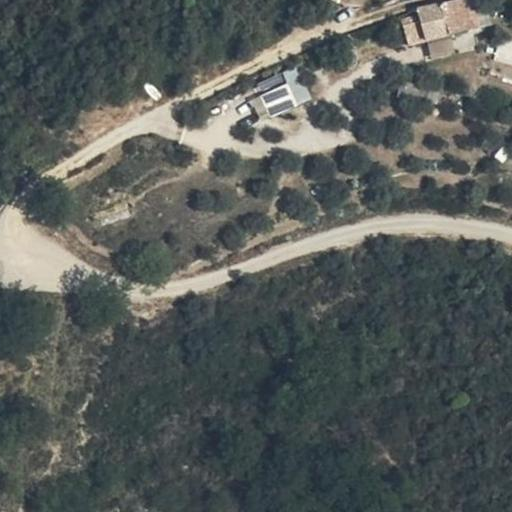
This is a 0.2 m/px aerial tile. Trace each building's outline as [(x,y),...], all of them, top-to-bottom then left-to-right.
[(485,0),(457,0),(431,7),(434,19),(440,37),(492,21),(485,0)] [(496,0),(485,0),(492,21),(502,18),(496,0)] [(440,37),(434,19),(419,24),(424,41),(440,37)] [(427,43),(430,59),(455,54),(452,38),(427,43)] [(276,80),(281,92),(313,77),(307,65),(276,80)]
